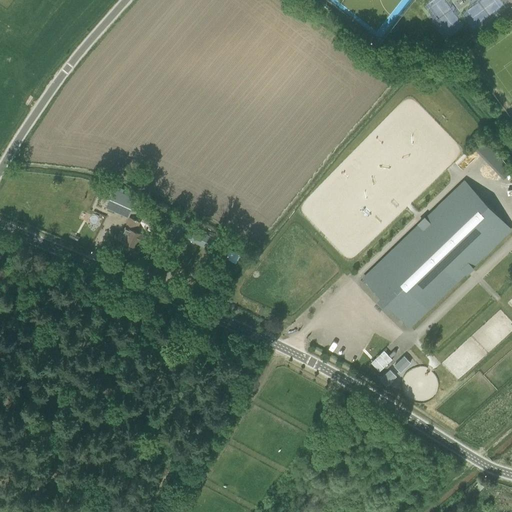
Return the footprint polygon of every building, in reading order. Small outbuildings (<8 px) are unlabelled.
[(511,229),(465,181),(363,279),(409,327),(511,229)] [(114,190),(106,208),(120,214),(128,196),(114,190)] [(136,232),(140,222),(130,218),(123,232),(121,231),(117,239),(135,247),(137,241),(145,244),(147,239),(143,237),(144,235),(136,232)] [(190,225),(185,236),(216,251),(221,240),(190,225)] [(382,352),(370,364),(378,372),(390,360),(382,352)] [(404,355),(394,365),(400,371),(410,362),(404,355)] [(390,369),(380,379),(386,385),(396,376),(390,369)]
